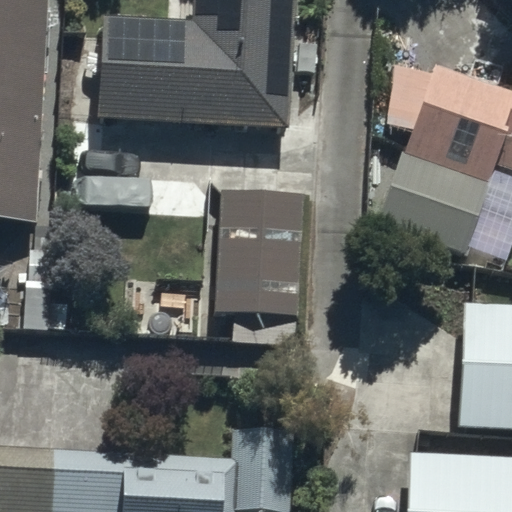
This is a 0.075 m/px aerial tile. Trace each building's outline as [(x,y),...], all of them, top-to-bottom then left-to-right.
[(0,0),(0,232),(41,235),(51,0),(0,0)] [(102,18),(102,128),(295,135),(300,0),(212,0),(212,22),(102,18)] [(377,155),(511,201),(511,61),(420,30),(377,155)] [(294,324),(300,324),(302,196),(211,195),(210,321),(251,321),(250,349),(279,349),(293,337),(294,324)] [(446,437),(511,439),(511,315),(451,313),(446,437)] [(0,444),(0,511),(225,511),(228,456),(0,444)] [(511,511),(511,469),(400,464),(397,511),(511,511)]
